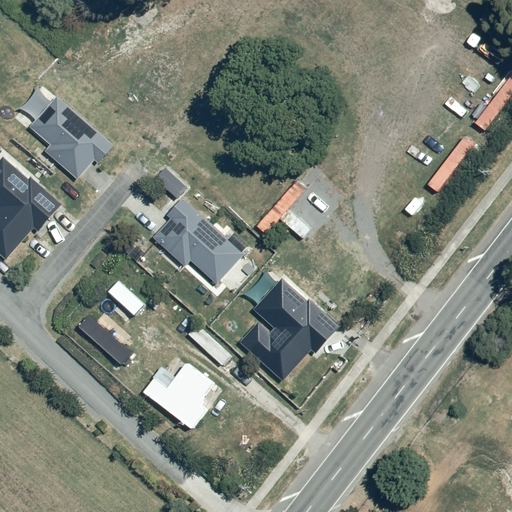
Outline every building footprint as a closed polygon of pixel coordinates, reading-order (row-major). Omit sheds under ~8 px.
[(78,182),(113,146),(58,94),(27,126),(48,147),(45,149),(78,182)] [(0,256),(5,261),(34,231),(39,236),(64,210),(53,200),(24,170),(21,174),(5,158),(0,163),(0,256)] [(167,217),(170,220),(153,239),(185,267),(191,260),(218,284),(224,278),(241,294),(263,269),(245,254),(197,212),(183,199),(167,217)] [(308,353),(317,361),(323,353),(328,357),(336,347),(329,341),(341,326),(280,277),(259,304),(253,311),(260,316),(238,343),(285,381),(308,353)] [(121,352),(83,323),(74,335),(111,365),(121,352)] [(206,402),(202,399),(213,385),(185,363),(173,378),(161,368),(143,392),(191,428),(202,414),(207,408),(203,406),(206,402)]
